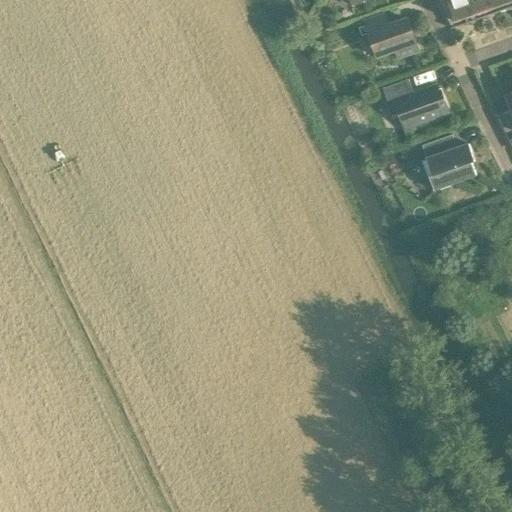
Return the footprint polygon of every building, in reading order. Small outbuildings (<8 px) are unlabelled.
[(437,0),(452,29),(478,20),(470,0),(437,0)] [(492,0),(470,0),(478,20),(497,13),(492,0)] [(511,7),(511,0),(492,0),(497,13),(511,7)] [(407,19),(388,26),(384,15),(358,24),(362,36),(369,33),(377,57),(395,51),(398,58),(418,51),(407,19)] [(436,84),(413,93),(408,79),(383,88),(388,102),(394,100),(405,130),(450,114),(443,96),(441,97),(436,84)] [(511,115),(499,121),(511,147),(511,115)] [(472,162),(475,161),(469,144),(457,148),(452,135),(422,146),(427,159),(426,159),(432,175),(430,176),(435,190),(439,189),(441,190),(450,186),(451,184),(477,175),(472,162)]
